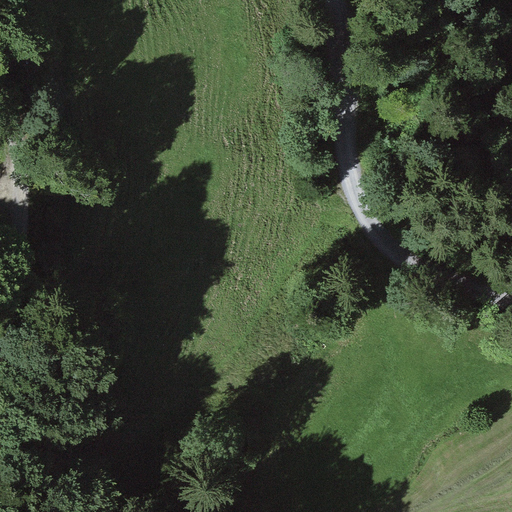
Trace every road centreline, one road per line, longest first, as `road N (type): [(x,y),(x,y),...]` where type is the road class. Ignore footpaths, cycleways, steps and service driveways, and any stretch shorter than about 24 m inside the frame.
road 1 (track): [(511,299),(469,293),(395,261),(351,189),(328,0)]
road 2 (track): [(0,92),(20,156),(10,305),(0,327)]
